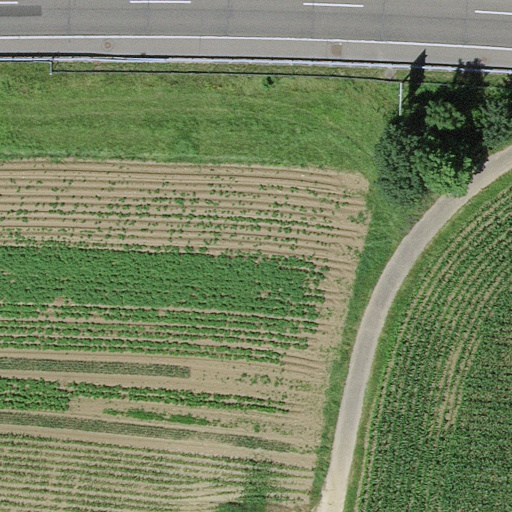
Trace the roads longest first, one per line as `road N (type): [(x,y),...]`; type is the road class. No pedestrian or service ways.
road 1 (motorway): [(0,2),(511,14)]
road 2 (track): [(511,156),(436,215),(393,275),(368,336),(334,493)]
